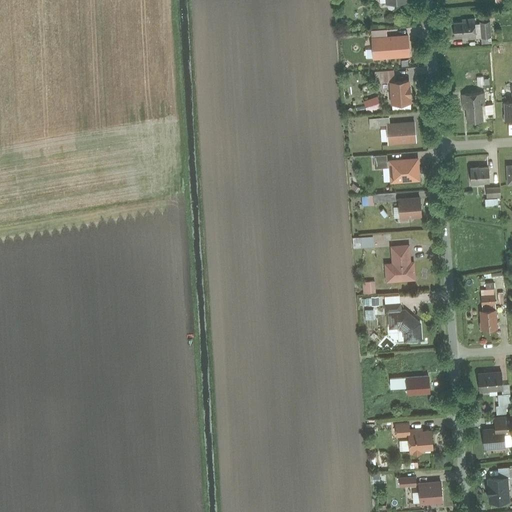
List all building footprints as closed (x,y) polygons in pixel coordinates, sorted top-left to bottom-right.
[(464,21),(454,22),(455,38),(475,36),(473,18),(463,19),(464,21)] [(490,21),(480,22),(481,38),(491,37),(490,21)] [(390,35),(374,36),(376,57),(409,55),(407,33),(390,35)] [(396,69),(377,71),(378,82),(388,81),(397,81),(396,69)] [(397,81),(388,81),(390,104),(412,102),(410,80),(397,81)] [(483,92),(464,94),(466,123),(485,121),(483,92)] [(375,96),(363,101),(367,111),(379,107),(375,96)] [(414,121),(386,123),(387,142),(416,140),(414,121)] [(386,154),(372,155),(373,168),(387,166),(386,154)] [(418,158),(388,160),(389,182),(420,179),(418,158)] [(490,166),(469,167),(470,183),(491,181),(490,166)] [(501,186),(487,187),(488,197),(502,196),(501,186)] [(398,191),(381,192),(381,201),(398,199),(398,191)] [(367,193),(367,202),(380,202),(380,194),(367,193)] [(425,196),(401,198),(402,216),(426,215),(425,196)] [(376,235),(362,236),(363,245),(376,244),(376,235)] [(388,262),(390,281),(418,279),(417,262),(414,262),(413,242),(393,244),(394,262),(388,262)] [(376,280),(365,281),(366,292),(377,292),(376,280)] [(498,303),(498,294),(484,295),(484,304),(497,303),(498,303)] [(403,302),(386,304),(386,310),(404,309),(403,302)] [(368,319),(377,319),(377,308),(368,308),(368,319)] [(485,309),(482,309),(484,329),(499,328),(498,308),(485,309)] [(391,326),(402,325),(406,328),(407,340),(426,338),(424,321),(409,309),(390,311),(391,326)] [(507,371),(481,373),(482,390),(508,389),(507,371)] [(432,374),(411,376),(412,387),(412,392),(434,390),(432,374)] [(393,389),(412,387),(411,376),(392,378),(393,389)] [(510,394),(500,394),(500,405),(509,404),(510,404),(510,394)] [(497,405),(498,413),(509,413),(509,404),(500,405),(497,405)] [(511,415),(496,416),(497,429),(511,428),(511,415)] [(412,421),(397,422),(398,436),(413,435),(413,432),(426,431),(425,425),(413,426),(412,421)] [(426,431),(413,432),(413,435),(414,450),(438,448),(437,430),(426,431)] [(510,431),(487,432),(488,447),(511,445),(510,431)] [(511,475),(511,466),(502,468),(503,476),(511,475)] [(420,475),(401,477),(402,485),(420,484),(420,475)] [(503,476),(491,477),(494,503),(511,500),(511,484),(511,475),(503,476)] [(446,481),(422,483),(423,501),(448,499),(446,481)]
